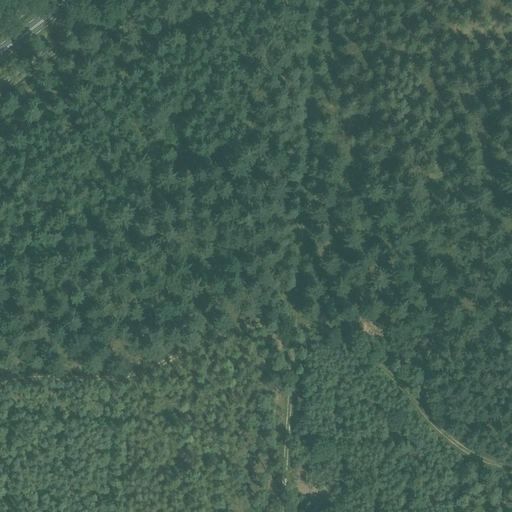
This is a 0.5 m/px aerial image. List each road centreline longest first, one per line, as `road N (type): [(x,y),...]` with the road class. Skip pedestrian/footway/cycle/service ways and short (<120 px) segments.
road 1 (track): [(511,462),(466,446),(379,356),(315,323),(269,319),(112,374),(31,377),(0,387)]
road 2 (track): [(328,0),(302,193),(281,511)]
road 3 (track): [(302,193),(511,159)]
